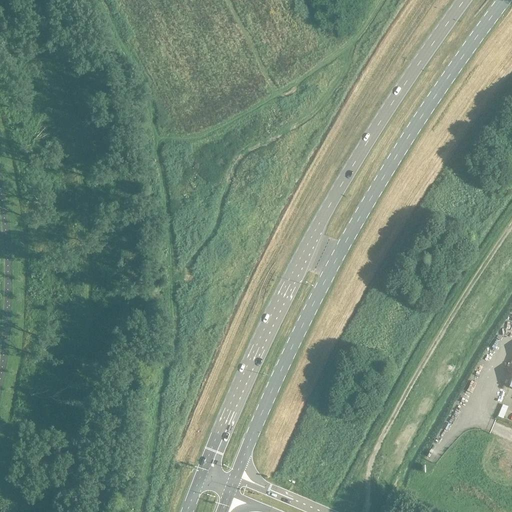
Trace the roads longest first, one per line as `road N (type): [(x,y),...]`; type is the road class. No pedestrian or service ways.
road 1 (trunk): [(234,476),(357,219),(503,0)]
road 2 (trunk): [(463,0),(311,235),(200,474)]
road 3 (unknown): [(17,0),(39,40),(75,151),(87,271),(79,386),(49,511)]
